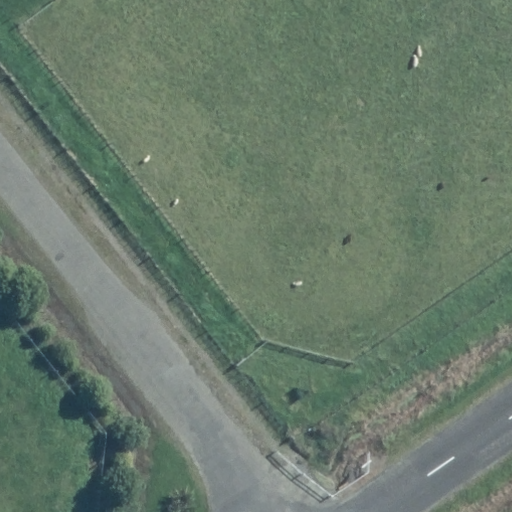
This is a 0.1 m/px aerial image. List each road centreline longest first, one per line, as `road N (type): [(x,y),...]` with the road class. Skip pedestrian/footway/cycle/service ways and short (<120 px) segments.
road 1 (unknown): [(258,511),(0,187)]
road 2 (unclassified): [(511,420),(382,511)]
